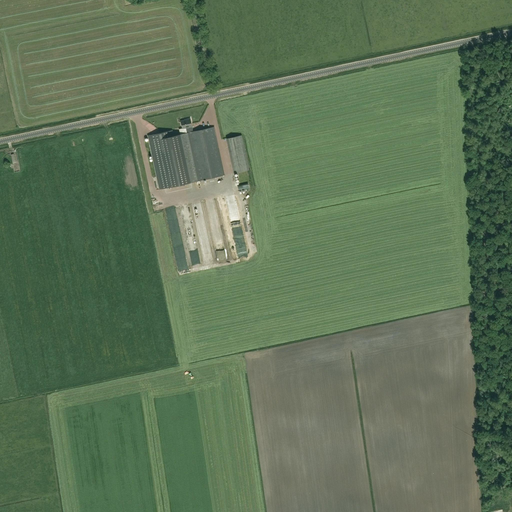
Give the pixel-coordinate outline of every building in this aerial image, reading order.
[(185,128),(186,133),(172,136),(171,131),(149,135),(161,189),(224,175),(214,127),(193,132),(190,118),(187,119),(187,120),(181,121),(182,129),(185,128)] [(242,135),(226,138),(234,173),(249,170),(242,135)] [(200,230),(202,239),(210,237),(206,221),(203,222),(205,229),(200,230)] [(201,264),(197,246),(190,248),(194,265),(201,264)] [(180,260),(181,270),(189,269),(188,259),(180,260)]
